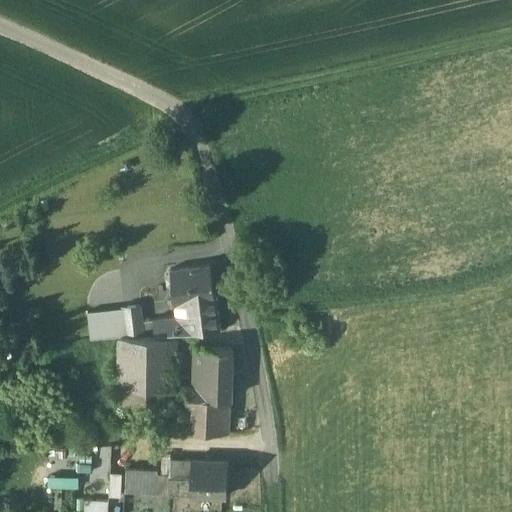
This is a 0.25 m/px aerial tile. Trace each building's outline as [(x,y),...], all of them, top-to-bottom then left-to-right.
[(208,280),(168,285),(168,287),(165,292),(165,299),(170,303),(173,332),(151,334),(153,347),(216,345),(208,280)] [(137,321),(121,323),(124,350),(141,351),(139,336),(137,321)] [(151,334),(139,336),(141,351),(154,351),(153,347),(151,334)] [(321,339),(290,341),(291,366),(322,364),(321,339)] [(124,350),(117,350),(117,400),(144,401),(173,401),(172,400),(174,351),(154,351),(141,351),(124,350)] [(228,364),(208,363),(208,371),(193,370),(192,370),(192,401),(192,411),(226,413),(228,364)] [(144,401),(117,400),(117,419),(143,420),(144,401)] [(172,400),(173,401),(144,401),(143,420),(182,422),(191,422),(192,412),(192,411),(192,401),(172,400)] [(226,413),(192,411),(192,412),(191,422),(182,422),(182,427),(181,445),(225,447),(226,413)] [(226,476),(190,475),(168,474),(167,488),(166,508),(188,509),(188,510),(224,511),(226,476)] [(156,483),(124,482),(123,506),(166,508),(167,488),(156,487),(156,483)] [(120,488),(108,487),(107,510),(119,511),(120,488)] [(76,501),(77,490),(47,489),(46,500),(76,501)]
